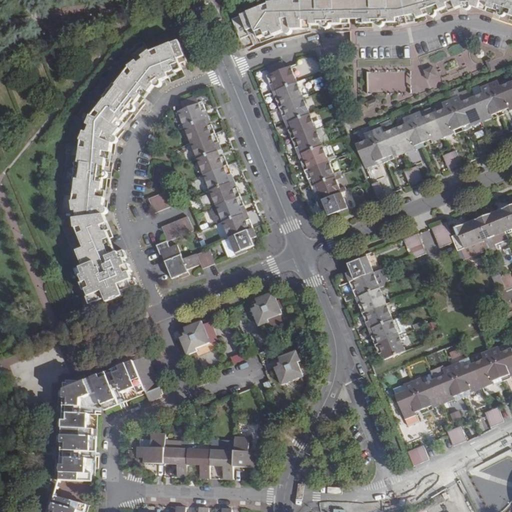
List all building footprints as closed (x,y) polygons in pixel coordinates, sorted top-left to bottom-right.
[(243,18),(234,22),(240,38),(258,31),(259,34),(265,31),(267,34),(282,27),(284,29),(285,29),(286,29),(288,28),(289,27),(291,24),(310,25),(310,21),(320,21),(321,23),(322,24),(323,25),(325,25),(327,25),(328,24),(330,23),(332,21),(375,22),(377,25),(378,26),(380,26),(382,26),(383,25),(384,24),(385,22),(407,23),(429,15),(431,16),(432,17),(433,17),(435,16),(437,15),(439,11),(448,7),(449,10),(460,6),(461,8),(462,9),(464,9),(466,8),(468,7),(480,11),(481,8),(491,12),(491,14),(492,15),(493,17),(495,18),(497,17),(501,16),(511,20),(511,0),(268,0),(269,1),(241,12),(243,18)] [(89,263),(80,269),(75,271),(77,276),(80,275),(82,282),(80,283),(83,290),(86,289),(88,296),(85,297),(88,303),(91,302),(92,307),(114,298),(113,294),(136,284),(133,277),(131,278),(129,271),(131,271),(128,264),(126,264),(123,258),(125,257),(123,250),(115,253),(109,238),(112,236),(103,213),(105,212),(106,210),(106,209),(106,208),(105,207),(104,206),(103,205),(105,190),(103,189),(104,178),(107,177),(108,175),(108,173),(108,172),(108,171),(107,169),(106,168),(108,156),(111,156),(113,140),(115,138),(116,138),(116,137),(116,136),(116,134),(116,133),(116,131),(125,119),(123,117),(130,108),(133,108),(134,107),(135,107),(136,106),(136,105),(137,104),(137,102),(137,101),(137,100),(144,91),(146,93),(155,82),(157,83),(158,83),(160,83),(161,82),(161,81),(162,80),(162,78),(177,72),(176,70),(182,67),(180,62),(187,59),(179,39),(152,49),(150,47),(143,52),(145,54),(137,59),(136,57),(129,62),(130,63),(118,79),(115,77),(102,93),(105,95),(92,112),(90,111),(86,119),(88,120),(84,128),(83,127),(80,134),(82,135),(78,158),(75,157),(72,178),(75,179),(72,200),(70,200),(70,208),(73,208),(74,217),(71,217),(72,226),(75,225),(89,263)] [(322,47),(325,58),(341,54),(338,43),(322,47)] [(300,77),(320,68),(314,55),(293,64),(300,77)] [(434,59),(424,62),(428,72),(438,69),(434,59)] [(494,69),(490,60),(485,62),(489,72),(494,69)] [(276,84),(278,91),(298,83),(292,67),(287,69),(285,62),(270,68),(272,75),(268,76),(271,85),(276,84)] [(317,91),(321,87),(314,78),(310,82),(317,91)] [(495,80),(488,83),(498,109),(506,106),(508,110),(511,108),(511,89),(509,82),(497,86),(495,80)] [(298,83),(278,91),(281,98),(277,99),(280,108),(305,99),(298,83)] [(482,93),(471,97),(481,121),(491,117),(489,113),(498,109),(488,83),(480,87),(482,93)] [(457,96),(450,99),(459,125),(468,121),(470,125),(481,121),(471,97),(459,102),(457,96)] [(179,112),(186,128),(205,120),(202,113),(207,111),(204,102),(199,104),(196,98),(181,103),(183,110),(179,112)] [(377,98),(366,102),(368,107),(379,103),(377,98)] [(305,99),(280,108),(284,118),(289,116),(291,122),(311,114),(305,99)] [(444,108),(433,112),(443,136),(453,132),(451,128),(459,125),(450,99),(442,102),(444,108)] [(202,113),(205,120),(211,118),(207,111),(202,113)] [(419,111),(412,114),(422,140),(431,136),(432,140),(443,136),(433,112),(422,117),(419,111)] [(311,114),(291,122),(294,130),(289,131),(293,140),(317,130),(311,114)] [(407,123),(395,128),(405,151),(415,148),(414,143),(422,140),(412,114),(404,117),(407,123)] [(211,118),(205,120),(208,127),(213,125),(211,118)] [(205,120),(186,128),(192,144),(217,134),(213,125),(208,127),(205,120)] [(381,127),(374,129),(384,155),(392,152),(394,156),(405,151),(395,128),(384,132),(381,127)] [(384,155),(374,129),(367,132),(369,138),(357,143),(367,167),(377,163),(375,159),(384,155)] [(317,130),(293,140),(296,148),(301,147),(304,154),(323,146),(317,130)] [(217,134),(192,144),(198,159),(217,151),(215,146),(220,143),(217,134)] [(493,153),(488,141),(486,137),(479,140),(485,156),(493,153)] [(306,172),(329,163),(323,146),(304,154),(306,161),(302,163),(306,172)] [(222,149),(217,151),(220,158),(225,156),(222,149)] [(455,168),(462,165),(456,150),(449,153),(455,168)] [(217,151),(198,159),(204,176),(229,166),(225,156),(220,158),(217,151)] [(448,171),(455,168),(449,153),(442,155),(448,171)] [(313,179),(316,185),(335,178),(329,163),(306,172),(309,180),(313,179)] [(418,183),(424,180),(418,165),(411,167),(418,183)] [(204,176),(211,192),(230,184),(227,177),(233,175),(229,166),(204,176)] [(410,186),(418,183),(411,167),(404,170),(410,186)] [(236,182),(233,175),(227,177),(230,184),(236,182)] [(315,195),(317,203),(342,193),(340,188),(335,178),(316,185),(319,194),(315,195)] [(379,199),(386,196),(379,180),(373,182),(379,199)] [(236,182),(230,184),(233,191),(238,189),(236,182)] [(211,192),(217,207),(242,197),(238,189),(233,191),(230,184),(211,192)] [(169,191),(162,194),(168,207),(174,205),(169,191)] [(317,203),(321,213),(327,210),(329,216),(337,213),(338,215),(349,211),(342,193),(317,203)] [(162,194),(156,196),(161,210),(168,207),(162,194)] [(161,210),(156,196),(149,199),(154,212),(161,210)] [(217,207),(223,222),(242,215),(240,209),(245,206),(242,197),(217,207)] [(511,227),(511,210),(510,204),(497,209),(506,232),(511,229),(511,227)] [(240,209),(242,215),(248,213),(245,206),(240,209)] [(218,225),(223,222),(217,207),(212,209),(211,212),(216,223),(218,225)] [(506,232),(497,209),(483,215),(491,235),(498,233),(498,235),(506,232)] [(245,222),(251,220),(248,213),(242,215),(245,222)] [(229,238),(254,228),(251,220),(245,222),(242,215),(223,222),(229,238)] [(491,235),(483,215),(470,220),(478,241),(479,243),(485,240),(484,238),(491,235)] [(181,219),(187,233),(193,230),(187,216),(181,219)] [(174,222),(180,236),(187,233),(181,219),(174,222)] [(454,241),(457,249),(459,248),(460,250),(479,243),(478,241),(470,220),(455,226),(458,231),(451,234),(454,241)] [(173,238),(175,237),(180,236),(174,222),(168,224),(173,238)] [(449,229),(447,223),(431,229),(433,236),(449,229)] [(161,227),(166,241),(173,238),(168,224),(161,227)] [(253,240),(258,238),(254,228),(229,238),(237,256),(247,252),(246,249),(255,245),(253,240)] [(449,229),(433,236),(436,242),(452,236),(449,229)] [(508,238),(506,232),(498,235),(498,233),(491,235),(494,244),(508,238)] [(418,234),(403,240),(406,245),(406,247),(420,241),(420,240),(418,234)] [(494,244),(491,235),(484,238),(485,240),(479,243),(481,249),(494,244)] [(436,242),(438,247),(439,248),(454,242),(454,241),(452,236),(436,242)] [(180,275),(181,279),(190,275),(187,269),(199,265),(194,253),(183,257),(175,237),(173,238),(166,241),(155,245),(159,255),(162,254),(172,278),(180,275)] [(237,256),(229,238),(222,241),(230,259),(237,256)] [(406,247),(408,252),(409,253),(423,247),(422,246),(420,241),(406,247)] [(409,253),(411,258),(411,260),(426,254),(425,252),(423,247),(409,253)] [(203,252),(209,267),(216,264),(210,249),(203,252)] [(196,255),(202,270),(209,267),(203,252),(196,255)] [(373,272),(366,255),(348,262),(351,269),(344,272),(348,281),(373,272)] [(348,281),(352,290),(357,288),(360,296),(379,288),(373,272),(348,281)] [(492,277),(498,292),(505,289),(500,274),(492,277)] [(360,296),(363,303),(358,305),(361,314),(386,304),(379,288),(360,296)] [(274,292),(256,299),(258,303),(255,304),(256,307),(252,309),(259,327),(270,322),(271,322),(269,320),(282,314),(280,309),(277,300),(274,292)] [(284,298),(277,300),(280,309),(287,306),(284,298)] [(386,304),(361,314),(365,323),(370,321),(373,328),(393,320),(386,304)] [(271,322),(270,322),(272,329),(286,323),(282,314),(269,320),(271,322)] [(397,318),(393,320),(399,335),(403,333),(397,318)] [(393,320),(373,328),(375,334),(370,336),(374,345),(399,335),(393,320)] [(201,322),(184,328),(186,332),(183,333),(184,336),(179,338),(187,356),(198,352),(197,349),(210,344),(201,322)] [(399,335),(374,345),(378,354),(382,352),(385,358),(405,351),(399,335)] [(488,349),(498,374),(506,370),(508,375),(511,373),(511,353),(509,347),(498,351),(496,346),(488,349)] [(471,362),(480,386),(490,383),(488,378),(498,374),(488,349),(480,353),(482,358),(471,362)] [(65,389),(65,391),(60,478),(91,479),(92,471),(87,471),(88,457),(88,451),(97,451),(97,437),(94,437),(96,407),(81,406),(81,398),(98,392),(101,401),(105,409),(119,403),(118,401),(145,390),(147,396),(158,392),(157,390),(159,389),(144,351),(131,356),(129,351),(107,360),(108,363),(111,371),(65,389)] [(275,368),(281,385),(303,376),(297,362),(300,361),(296,351),(279,357),(280,362),(277,363),(279,367),(275,368)] [(233,364),(243,359),(240,353),(230,358),(233,364)] [(457,362),(449,365),(459,389),(468,386),(470,391),(480,386),(471,362),(459,367),(457,362)] [(439,365),(429,369),(432,378),(443,373),(441,368),(439,365)] [(443,373),(432,378),(442,402),(452,398),(450,393),(459,389),(449,365),(441,368),(443,373)] [(419,377),(411,380),(421,405),(431,401),(433,406),(442,402),(432,378),(422,382),(419,377)] [(421,405),(411,380),(402,384),(404,389),(393,393),(403,418),(414,413),(412,408),(421,405)] [(404,389),(402,384),(391,388),(393,393),(404,389)] [(98,392),(81,398),(101,401),(98,392)] [(489,408),(494,422),(501,419),(495,405),(489,408)] [(488,424),(494,422),(489,408),(482,410),(488,424)] [(458,411),(450,414),(453,423),(462,419),(458,411)] [(416,419),(414,413),(403,418),(405,423),(416,419)] [(452,427),(458,441),(464,438),(459,424),(452,427)] [(451,444),(458,441),(452,427),(445,429),(451,444)] [(255,464),(262,464),(263,453),(250,452),(251,438),(235,438),(234,451),(189,449),(189,439),(166,438),(166,435),(151,434),(151,440),(151,448),(140,447),(137,447),(137,459),(143,459),(143,465),(177,466),(177,477),(187,478),(188,467),(201,467),(200,479),(211,479),(211,468),(224,468),(223,480),(233,480),(234,469),(254,469),(255,464)] [(151,448),(151,440),(140,440),(140,447),(151,448)] [(406,450),(412,463),(427,457),(422,443),(406,450)] [(86,511),(87,508),(57,501),(54,511),(86,511)]
